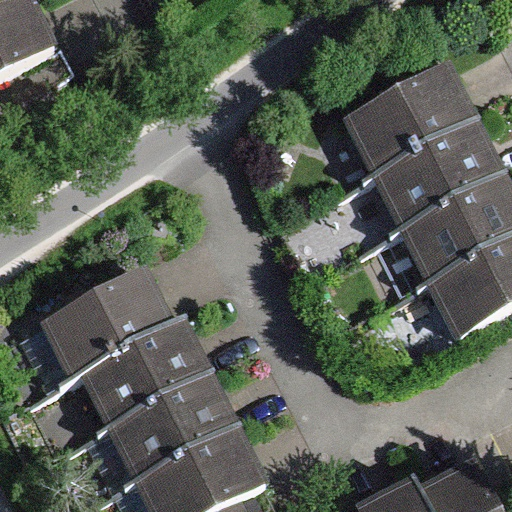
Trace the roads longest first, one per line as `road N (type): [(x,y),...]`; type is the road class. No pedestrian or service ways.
road 1 (residential): [(182,130),(313,405),(330,419),(364,436),(393,433),(511,367)]
road 2 (residential): [(182,130),(371,0)]
road 3 (residential): [(0,250),(182,130)]
